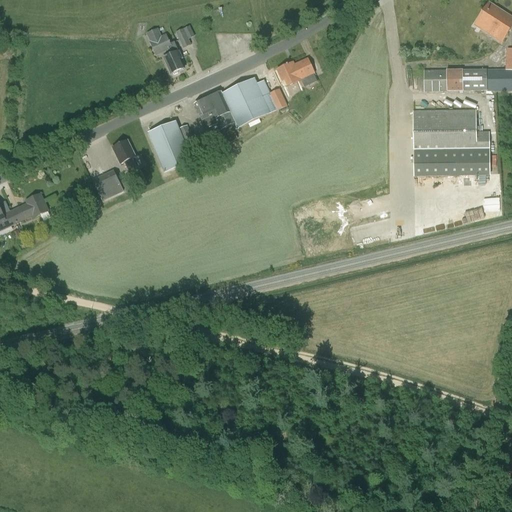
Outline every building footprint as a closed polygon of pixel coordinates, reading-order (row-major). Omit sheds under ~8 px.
[(474,26),(502,44),(511,28),(511,17),(489,4),(474,26)] [(195,38),(190,27),(176,33),(183,49),(191,46),(189,40),(195,38)] [(165,59),(172,76),(184,70),(180,61),(182,60),(179,53),(174,43),(170,45),(166,36),(161,38),(158,30),(147,35),(156,57),(170,51),(172,56),(165,59)] [(511,49),(507,49),(505,71),(463,71),(463,72),(423,72),(423,93),(511,92),(511,49)] [(282,82),(285,81),(287,87),(301,82),(301,81),(314,74),(307,60),(295,66),(293,63),(277,71),(282,82)] [(246,126),(278,111),(270,94),(265,82),(258,85),(255,80),(231,91),(246,126)] [(280,90),(277,91),(270,94),(278,111),(288,107),(280,90)] [(246,126),(231,91),(222,95),(221,93),(195,105),(202,121),(204,121),(208,129),(218,124),(222,131),(236,124),(238,130),(246,126)] [(490,175),(490,155),(489,132),(476,133),(476,121),(476,111),(413,112),(413,156),(414,179),(490,177),(490,175)] [(187,150),(199,146),(195,135),(183,140),(176,122),(147,134),(164,176),(193,163),(187,150)] [(223,132),(229,144),(238,140),(232,128),(223,132)] [(112,149),(120,166),(124,164),(129,174),(138,170),(132,159),(135,158),(128,142),(112,149)] [(203,145),(192,150),(195,158),(207,153),(203,145)] [(114,172),(93,182),(103,203),(124,193),(118,181),(114,172)] [(82,198),(86,208),(99,202),(94,192),(82,198)] [(27,205),(10,213),(16,225),(33,218),(34,220),(49,212),(41,195),(25,202),(27,205)] [(16,225),(10,213),(3,216),(0,209),(0,232),(9,228),(16,225)]
